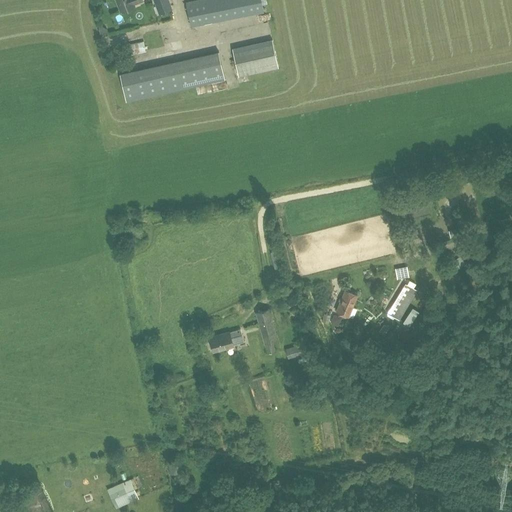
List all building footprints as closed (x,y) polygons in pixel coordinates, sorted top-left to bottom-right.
[(116,0),(120,11),(134,6),(133,3),(142,0),(116,0)] [(154,0),(158,11),(176,5),(174,0),(154,0)] [(263,11),(262,4),(267,3),(266,0),(197,0),(186,2),(191,26),(263,11)] [(135,44),(137,54),(149,52),(147,42),(135,44)] [(239,76),(250,74),(279,67),(273,43),(233,52),(239,76)] [(220,55),(121,77),(126,102),(225,80),(220,55)] [(460,229),(448,232),(450,240),(462,237),(460,229)] [(279,252),(270,254),(274,273),(283,272),(279,252)] [(465,266),(460,258),(445,268),(450,276),(465,266)] [(295,282),(285,285),(288,293),(297,290),(295,282)] [(393,317),(399,320),(417,291),(407,284),(389,314),(388,313),(387,315),(392,318),(393,317)] [(357,295),(345,290),(337,311),(353,317),(357,309),(352,307),(357,295)] [(273,341),(278,339),(269,308),(256,312),(268,353),(276,351),(273,341)] [(410,310),(403,322),(409,326),(417,315),(410,310)] [(324,313),(322,321),(328,323),(331,315),(324,313)] [(331,323),(338,326),(342,317),(334,314),(330,322),(331,322),(331,323)] [(389,329),(384,325),(380,331),(385,335),(389,329)] [(233,345),(244,341),(241,329),(229,332),(211,337),(215,351),(233,345)] [(395,337),(390,333),(387,338),(392,342),(395,337)] [(308,336),(315,354),(322,351),(315,334),(308,336)] [(382,346),(381,345),(374,340),(365,351),(373,358),(382,346)] [(288,358),(307,353),(304,343),(286,349),(288,358)] [(202,376),(210,374),(209,371),(211,370),(210,366),(200,368),(202,376)] [(168,462),(170,474),(183,472),(181,460),(168,462)] [(139,499),(131,479),(108,488),(112,498),(118,496),(121,505),(139,499)] [(21,511),(52,511),(40,482),(14,493),(21,511)]
